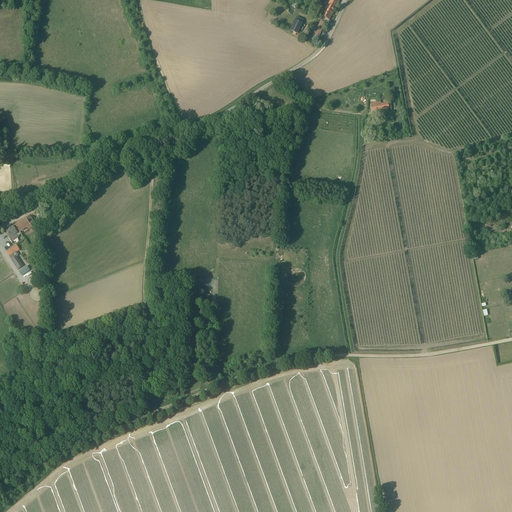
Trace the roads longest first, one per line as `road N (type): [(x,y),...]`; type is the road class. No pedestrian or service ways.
road 1 (unclassified): [(0,230),(66,195),(124,145),(219,119),(315,56),(349,0)]
road 2 (track): [(148,415),(308,359),(415,357),(511,341)]
road 3 (track): [(352,357),(336,256),(361,115),(323,108),(278,80)]
road 4 (track): [(144,137),(152,194),(143,363)]
road 5 (track): [(0,485),(148,415)]
road 6 (track): [(143,363),(0,395)]
